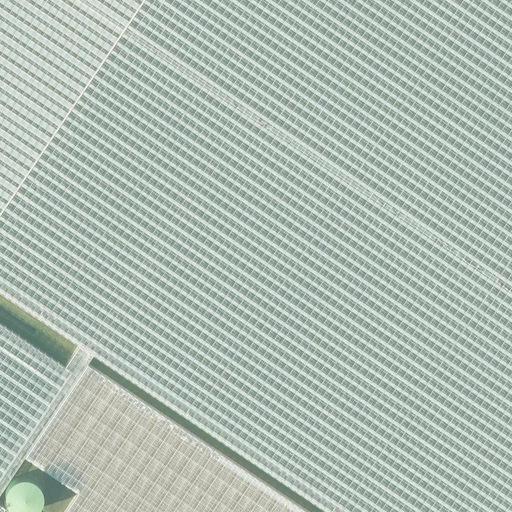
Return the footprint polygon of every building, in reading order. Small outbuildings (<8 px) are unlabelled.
[(511,511),(511,0),(141,0),(0,211),(0,290),(79,344),(93,353),(329,511),(511,511)] [(0,0),(0,211),(141,0),(0,0)] [(0,322),(0,511),(13,511),(0,503),(0,478),(72,371),(64,366),(0,322)] [(93,353),(79,344),(64,366),(72,371),(0,478),(0,492),(25,455),(78,491),(64,511),(309,511),(87,363),(93,353)] [(41,486),(40,484),(39,482),(38,482),(37,480),(36,480),(35,478),(33,477),(31,476),(29,475),(27,475),(26,475),(24,475),(22,475),(21,475),(20,475),(18,476),(16,476),(14,477),(13,478),(12,479),(11,480),(9,482),(8,483),(8,484),(7,486),(6,486),(6,488),(5,489),(5,491),(5,493),(5,494),(5,496),(5,498),(6,499),(7,501),(7,503),(8,505),(10,506),(10,507),(12,508),(13,509),(15,510),(17,511),(19,511),(27,511),(28,511),(30,511),(31,511),(33,510),(34,509),(36,508),(37,507),(38,506),(39,505),(40,503),(41,502),(42,500),(42,498),(43,496),(43,495),(43,494),(43,492),(42,490),(42,489),(42,487),(41,486)]
